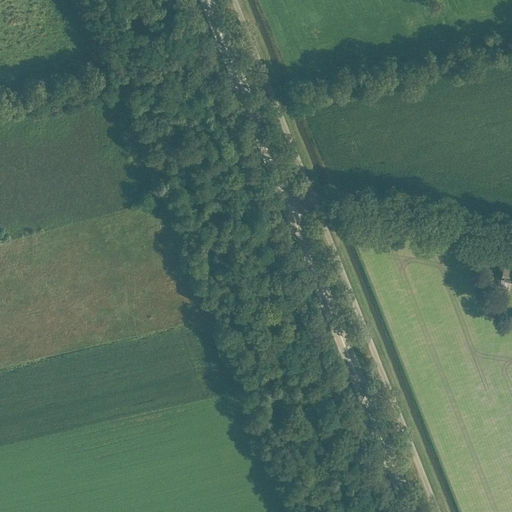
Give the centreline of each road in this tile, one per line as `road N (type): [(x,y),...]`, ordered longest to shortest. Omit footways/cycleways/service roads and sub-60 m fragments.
road 1 (primary): [(410,511),(287,200)]
road 2 (unclassified): [(384,511),(262,203)]
road 3 (unclassified): [(438,511),(315,205)]
road 4 (unclassified): [(315,205),(234,0)]
road 5 (unclassified): [(262,203),(182,0)]
road 6 (primary): [(287,200),(207,0)]
road 7 (unclassified): [(511,239),(315,205)]
